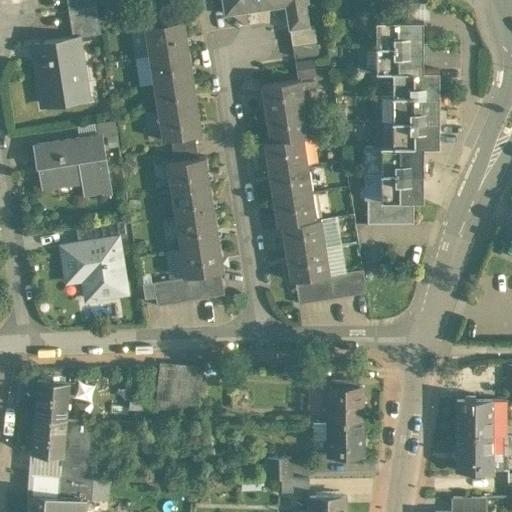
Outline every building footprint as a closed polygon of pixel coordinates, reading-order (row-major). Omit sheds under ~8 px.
[(95,0),(67,0),(69,9),(97,4),(95,0)] [(223,0),(226,13),(287,4),(290,29),(308,26),(308,24),(304,1),(307,1),(307,0),(223,0)] [(97,4),(69,9),(73,36),(78,36),(101,33),(97,4)] [(174,8),(150,12),(152,24),(176,20),(174,8)] [(423,18),(376,19),(376,44),(423,44),(423,18)] [(152,24),(144,25),(149,55),(189,49),(184,19),(176,20),(152,24)] [(308,26),(290,29),(293,44),(316,40),(314,24),(308,24),(308,26)] [(73,36),(34,43),(39,72),(44,71),(49,104),(87,98),(78,36),(73,36)] [(316,40),(293,44),(294,57),(318,53),(316,40)] [(423,44),(376,44),(376,70),(392,70),(392,69),(423,69),(423,44)] [(189,49),(149,55),(154,83),(193,76),(189,49)] [(311,59),(296,61),(298,77),(314,74),(311,59)] [(423,69),(392,69),(392,70),(392,94),(439,94),(439,69),(423,69)] [(193,76),(154,83),(158,110),(198,104),(193,76)] [(301,78),(261,84),(266,112),(305,106),(301,78)] [(439,94),(392,94),(392,119),(439,119),(439,94)] [(198,104),(158,110),(163,139),(171,137),(194,134),(202,133),(198,104)] [(305,106),(266,112),(270,140),(304,135),(310,134),(305,106)] [(439,119),(392,119),(392,144),(424,144),(424,145),(440,145),(439,119)] [(101,133),(45,142),(49,161),(39,163),(43,184),(83,178),(85,192),(110,188),(101,133)] [(194,134),(171,137),(172,149),(196,145),(194,134)] [(304,135),(270,140),(264,141),(269,169),(308,162),(304,135)] [(424,144),(392,144),(381,144),(381,171),(424,171),(424,145),(424,144)] [(196,145),(172,149),(174,160),(198,156),(196,145)] [(174,160),(166,162),(171,190),(210,184),(206,155),(198,156),(174,160)] [(308,162),(269,169),(273,196),(312,190),(308,162)] [(424,171),(381,171),(381,198),(413,198),(413,199),(424,199),(424,171)] [(210,184),(171,190),(175,218),(215,211),(210,184)] [(312,190),(273,196),(277,225),(281,224),(281,223),(317,218),(317,217),(312,190)] [(413,198),(381,198),(367,198),(367,222),(413,222),(413,199),(413,198)] [(215,211),(175,218),(180,245),(219,239),(215,211)] [(317,218),(281,223),(281,224),(286,251),(325,245),(321,216),(317,217),(317,218)] [(115,220),(87,224),(89,240),(117,236),(115,220)] [(89,240),(62,244),(67,272),(83,269),(87,297),(126,291),(117,236),(89,240)] [(219,239),(180,245),(185,276),(187,275),(198,273),(209,272),(221,270),(224,269),(219,239)] [(325,245),(286,251),(290,279),(295,279),(306,277),(317,275),(329,273),(330,273),(325,245)] [(362,268),(351,270),(355,294),(366,292),(362,268)] [(221,270),(209,272),(213,295),(224,294),(221,270)] [(351,270),(340,272),(344,295),(355,294),(351,270)] [(209,272),(198,273),(202,297),(213,295),(209,272)] [(330,273),(329,273),(332,297),(344,295),(340,272),(330,273)] [(198,273),(187,275),(190,299),(202,297),(198,273)] [(329,273),(317,275),(321,299),(332,297),(329,273)] [(185,276),(176,277),(179,301),(190,299),(187,275),(185,276)] [(317,275),(306,277),(310,301),(321,299),(317,275)] [(176,277),(164,279),(168,303),(179,301),(176,277)] [(306,277),(295,279),(299,303),(310,301),(306,277)] [(164,279),(153,281),(155,296),(157,304),(168,303),(164,279)] [(153,281),(143,282),(145,298),(155,296),(153,281)] [(312,373),(312,361),(292,362),(292,374),(312,373)] [(202,367),(160,363),(155,407),(198,411),(202,367)] [(69,381),(38,379),(35,416),(67,418),(69,381)] [(362,420),(362,385),(328,385),(328,420),(362,420)] [(491,434),(491,399),(457,400),(457,434),(491,434)] [(67,418),(35,416),(32,453),(62,455),(61,462),(88,464),(91,420),(67,418)] [(362,420),(328,420),(329,455),(363,454),(362,420)] [(491,434),(457,434),(457,469),(492,469),(491,434)] [(31,473),(60,475),(61,462),(62,455),(32,453),(31,473)] [(291,456),(267,456),(267,477),(282,477),(290,476),(291,476),(291,456)] [(88,464),(61,462),(60,475),(60,476),(93,478),(94,464),(88,464)] [(60,476),(60,475),(31,473),(29,493),(59,495),(60,476)] [(93,478),(60,476),(59,495),(61,495),(61,496),(85,498),(92,498),(93,478)] [(290,476),(282,477),(282,491),(308,490),(308,476),(291,476),(290,476)] [(59,495),(29,493),(28,511),(84,511),(85,498),(61,496),(61,495),(59,495)] [(344,511),(344,494),(307,494),(308,510),(312,510),(312,511),(344,511)] [(485,511),(486,495),(453,496),(453,511),(452,511),(485,511)]
